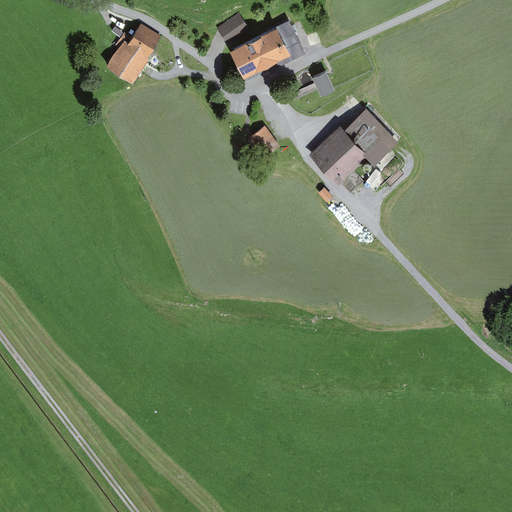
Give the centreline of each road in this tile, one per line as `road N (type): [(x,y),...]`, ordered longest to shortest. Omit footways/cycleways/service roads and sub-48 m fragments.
road 1 (unclassified): [(93,0),(148,21),(240,92),(256,85),(304,156),(374,225)]
road 2 (track): [(0,335),(132,511)]
road 3 (track): [(256,85),(447,0)]
road 4 (track): [(511,365),(416,282),(374,225)]
